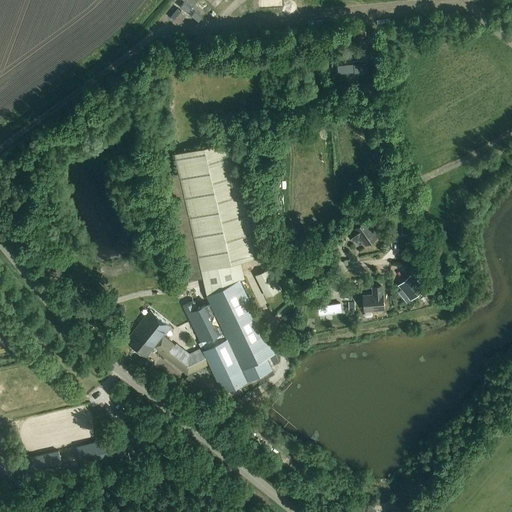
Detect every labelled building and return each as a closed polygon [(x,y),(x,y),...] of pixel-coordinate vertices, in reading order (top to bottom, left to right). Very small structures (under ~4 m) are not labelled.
[(194,11),(191,16),(199,22),(202,18),(194,11)] [(133,332),(125,342),(131,346),(132,348),(138,354),(140,353),(146,358),(153,348),(157,351),(160,354),(162,353),(167,356),(166,357),(186,374),(209,363),(210,363),(210,364),(223,390),(247,379),(271,367),(272,366),(272,365),(271,365),(279,361),(275,352),(267,337),(240,279),(244,277),(242,268),(242,266),(240,260),(263,254),(235,138),(209,144),(203,146),(174,153),(179,174),(165,177),(190,280),(188,281),(189,285),(190,286),(190,288),(191,290),(193,300),(182,306),(193,327),(200,342),(203,349),(202,350),(188,357),(163,337),(164,335),(171,327),(151,311),(133,332)] [(409,214),(392,215),(393,234),(410,233),(409,214)] [(366,220),(347,233),(353,241),(359,237),(365,246),(378,237),(366,220)] [(269,268),(254,276),(265,298),(281,290),(269,268)] [(422,273),(416,277),(423,285),(428,281),(422,273)] [(401,289),(398,292),(407,304),(411,301),(422,291),(410,276),(398,285),(401,289)] [(363,295),(364,312),(384,310),(382,285),(371,286),(372,294),(363,295)] [(342,312),(341,304),(319,307),(320,315),(342,312)] [(210,390),(190,374),(183,383),(208,403),(213,396),(208,392),(210,390)] [(116,438),(17,461),(22,483),(134,457),(132,452),(120,454),(116,438)] [(436,491),(428,485),(426,483),(417,494),(418,495),(427,502),(436,491)]
